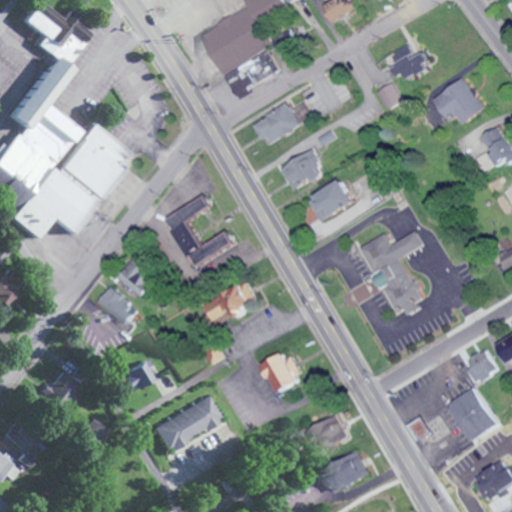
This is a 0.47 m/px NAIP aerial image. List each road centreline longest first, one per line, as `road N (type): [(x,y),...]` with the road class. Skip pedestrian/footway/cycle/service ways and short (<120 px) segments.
road 1 (primary): [(436,511),(128,0)]
road 2 (residential): [(0,387),(209,126)]
road 3 (residential): [(209,126),(415,0)]
road 4 (residential): [(369,400),(511,311)]
